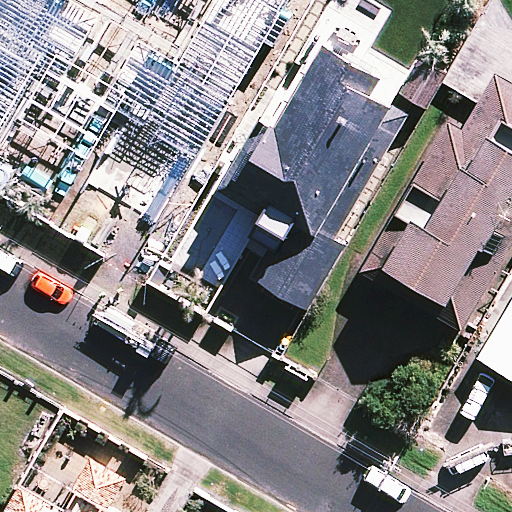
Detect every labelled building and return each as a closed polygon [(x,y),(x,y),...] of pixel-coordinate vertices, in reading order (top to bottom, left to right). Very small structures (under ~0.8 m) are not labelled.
[(0,0),(0,72),(24,87),(53,38),(91,60),(126,0),(0,0)] [(160,0),(155,8),(175,20),(183,8),(209,23),(140,137),(199,173),(269,56),(261,51),(291,0),(160,0)] [(385,67),(322,34),(244,184),(273,199),(255,233),(273,242),(255,275),(309,303),(411,107),(374,88),(385,67)] [(453,71),(425,54),(401,92),(429,109),(453,71)] [(511,264),(511,76),(500,70),(465,130),(451,121),(400,209),(415,218),(410,228),(394,219),(364,270),(473,332),(511,264)] [(511,303),(482,355),(511,371),(511,303)] [(68,510),(24,484),(7,511),(113,511),(79,491),(68,510)]
